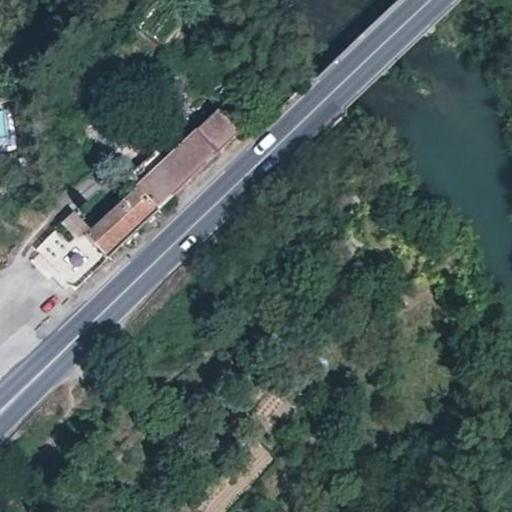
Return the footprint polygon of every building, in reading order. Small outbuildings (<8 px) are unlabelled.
[(159,209),(239,134),(218,112),(139,187),(159,209)] [(106,259),(159,209),(139,187),(86,238),(106,259)] [(342,224),(367,199),(357,189),(331,213),(342,224)] [(78,211),(63,216),(70,236),(85,230),(78,211)] [(106,259),(86,238),(63,258),(84,280),(106,259)]
